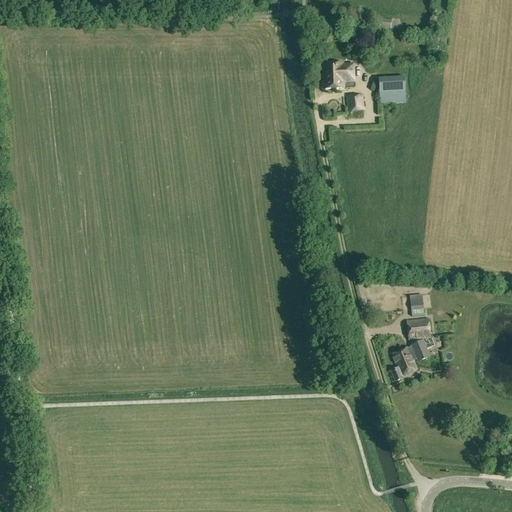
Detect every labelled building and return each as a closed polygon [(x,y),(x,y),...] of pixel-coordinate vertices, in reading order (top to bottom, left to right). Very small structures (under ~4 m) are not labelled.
[(429,17),(400,16),(400,28),(428,29),(429,17)] [(380,24),(379,29),(390,29),(390,24),(391,20),(380,20),(380,24)] [(352,37),(347,34),(343,40),(348,44),(352,37)] [(312,41),(317,58),(330,54),(325,37),(312,41)] [(323,89),(343,89),(343,80),(353,80),(353,65),(342,65),(342,64),(322,64),(323,89)] [(406,104),(404,77),(378,79),(379,105),(406,104)] [(346,97),(348,112),(364,111),(362,95),(346,97)] [(422,300),(410,302),(411,311),(423,309),(422,300)] [(408,349),(407,348),(391,355),(397,369),(390,371),(395,382),(402,379),(401,377),(417,370),(413,361),(416,360),(417,362),(429,357),(423,342),(422,342),(422,340),(431,339),(429,318),(428,318),(427,317),(407,319),(407,320),(406,321),(408,342),(411,342),(412,346),(411,347),(411,348),(408,349)]
